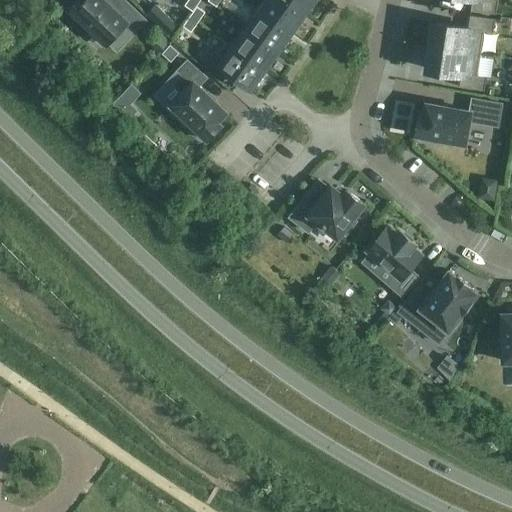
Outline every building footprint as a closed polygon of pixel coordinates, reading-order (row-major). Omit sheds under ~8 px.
[(146,21),(124,0),(107,0),(106,2),(104,0),(85,0),(84,1),(82,0),(77,0),(70,9),(107,44),(127,23),(136,32),(146,21)] [(193,11),(200,2),(197,0),(188,0),(185,6),(193,11)] [(299,19),(304,13),(285,0),(262,0),(257,8),(291,32),(292,30),(294,31),(301,21),(299,19)] [(313,1),(313,0),(285,0),(304,13),(305,11),(307,13),(315,2),(313,1)] [(493,0),(472,0),(471,11),(496,15),(498,1),(493,0)] [(146,15),(166,35),(175,26),(155,6),(146,15)] [(198,22),(205,13),(197,7),(190,16),(198,22)] [(286,38),(291,32),(257,8),(244,26),(277,50),(279,48),(281,50),(288,39),(286,38)] [(191,32),(198,22),(190,16),(183,26),(191,32)] [(481,54),(484,32),(493,33),(495,19),(470,16),(468,28),(435,23),(433,34),(430,33),(429,46),(481,54)] [(273,56),(277,50),(244,26),(230,45),(264,69),(265,67),(268,68),(275,58),(273,56)] [(262,76),(260,75),(264,69),(230,45),(226,42),(218,53),(217,52),(208,64),(222,74),(225,70),(250,88),(252,85),(254,87),(262,76)] [(179,53),(170,45),(162,54),(171,61),(179,53)] [(477,76),(481,54),(429,46),(427,59),(429,59),(428,70),(461,75),(459,87),(484,91),(486,77),(477,76)] [(226,112),(199,86),(206,78),(187,61),(178,71),(183,76),(175,85),(185,94),(173,107),(191,124),(188,127),(200,140),(204,136),(207,139),(221,125),(217,122),(226,112)] [(132,84),(117,100),(113,105),(128,120),(138,111),(131,105),(142,93),(132,84)] [(469,121),(498,127),(502,104),(472,98),(470,111),(427,104),(424,116),(420,115),(416,135),(421,136),(420,141),(440,144),(441,139),(465,144),(469,121)] [(494,201),(498,180),(482,178),(478,198),(494,201)] [(353,218),(364,204),(347,191),(344,196),(331,186),(328,191),(316,182),(289,217),(308,232),(317,221),(338,238),(342,233),(346,236),(357,221),(353,218)] [(284,227),(277,237),(286,243),(293,235),(284,227)] [(415,245),(400,231),(397,235),(388,227),(368,251),(395,274),(387,283),(402,296),(419,277),(409,269),(421,256),(412,248),(415,245)] [(462,313),(463,314),(472,301),(478,293),(470,287),(470,286),(458,276),(457,277),(449,271),(433,292),(421,283),(399,312),(424,332),(434,320),(448,331),(462,313)] [(511,308),(508,309),(508,314),(503,314),(503,340),(500,340),(500,357),(504,357),(504,362),(511,361),(511,308)]
